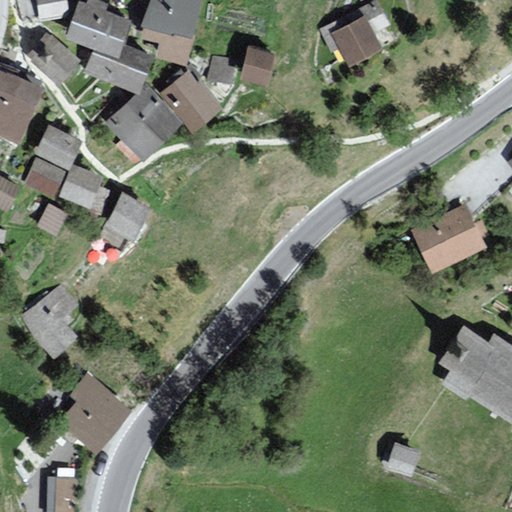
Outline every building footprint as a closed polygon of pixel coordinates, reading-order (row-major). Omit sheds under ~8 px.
[(66,0),(35,0),(39,20),(69,16),(66,0)] [(87,0),(87,2),(80,0),(79,0),(65,39),(92,49),(83,73),(136,93),(143,86),(154,55),(124,44),(133,20),(106,11),(109,4),(98,0),(87,0)] [(215,0),(160,0),(153,36),(169,39),(166,53),(202,61),(215,0)] [(397,2),(347,30),(365,62),(415,34),(397,2)] [(80,62),(49,33),(27,56),(58,85),(80,62)] [(295,54),(264,47),(258,75),(289,81),(295,54)] [(201,66),(176,92),(213,127),(237,101),(201,66)] [(52,90),(4,73),(0,85),(0,128),(34,140),(52,90)] [(184,124),(146,84),(143,86),(136,93),(105,122),(143,162),(184,124)] [(91,142),(60,129),(50,155),(80,168),(91,142)] [(0,182),(12,149),(0,144),(0,182)] [(76,171),(45,159),(35,185),(65,198),(76,171)] [(115,176),(86,168),(78,196),(106,204),(115,176)] [(31,191),(7,178),(0,190),(0,201),(20,212),(31,191)] [(167,206),(136,192),(121,226),(153,240),(167,206)] [(480,202),(421,230),(442,272),(500,244),(480,202)] [(79,213),(58,206),(49,230),(71,238),(79,213)] [(91,309),(71,285),(28,321),(63,363),(90,341),(74,322),(91,309)] [(439,377),(511,410),(511,337),(457,312),(439,352),(449,357),(439,377)] [(141,405),(95,376),(64,424),(110,453),(141,405)] [(428,449),(402,443),(395,470),(422,477),(428,449)] [(75,511),(78,469),(51,468),(49,511),(75,511)]
